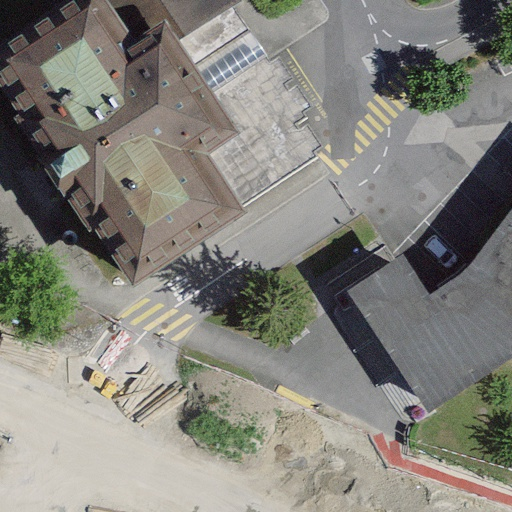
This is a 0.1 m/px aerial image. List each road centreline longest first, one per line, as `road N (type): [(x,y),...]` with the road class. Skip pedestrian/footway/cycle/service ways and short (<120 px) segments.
road 1 (unclassified): [(381,40),(383,156),(161,324)]
road 2 (tertiary): [(0,409),(261,511)]
road 3 (unclassified): [(381,40),(499,0)]
